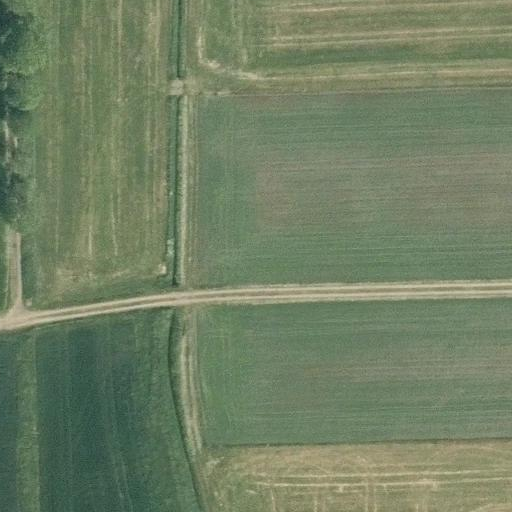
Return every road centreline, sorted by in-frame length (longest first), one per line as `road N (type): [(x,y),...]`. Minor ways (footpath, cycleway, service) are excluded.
road 1 (track): [(0,319),(198,297),(511,288)]
road 2 (track): [(23,0),(21,316)]
